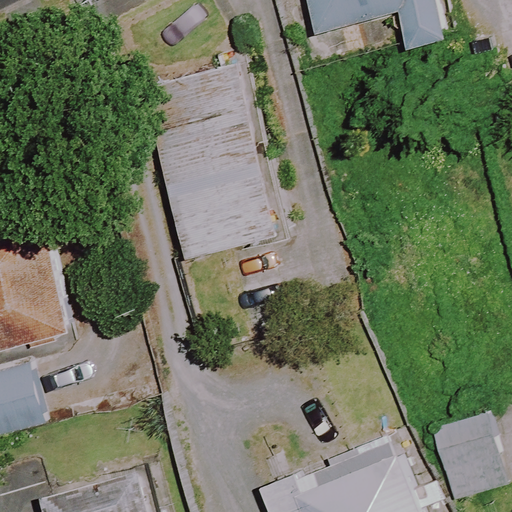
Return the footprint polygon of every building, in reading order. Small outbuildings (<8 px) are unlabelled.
[(451,36),(440,0),(314,0),(324,32),(403,9),(415,47),(451,36)] [(289,231),(241,61),(148,88),(196,257),(289,231)] [(0,350),(83,333),(51,185),(0,196),(0,350)] [(39,363),(0,372),(0,442),(55,429),(39,363)] [(426,511),(408,454),(275,497),(279,511),(426,511)] [(157,511),(146,468),(52,494),(56,511),(157,511)]
